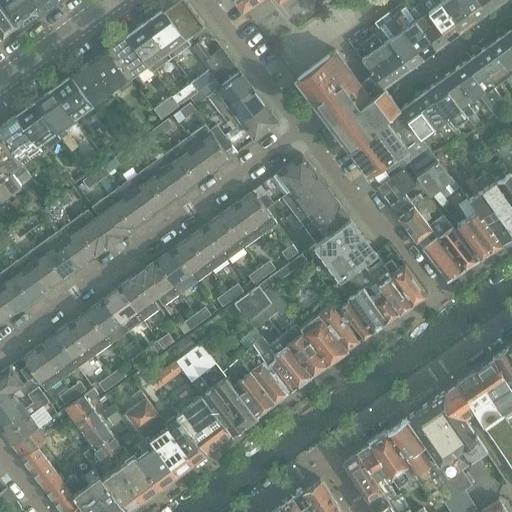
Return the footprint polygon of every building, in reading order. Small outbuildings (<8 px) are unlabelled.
[(0,0),(0,34),(3,39),(22,25),(2,0),(0,0)] [(2,0),(22,25),(40,12),(31,0),(2,0)] [(31,0),(40,12),(57,0),(31,0)] [(186,0),(173,0),(163,8),(185,38),(192,32),(195,37),(207,28),(203,23),(204,23),(186,0)] [(236,0),(242,8),(253,0),(277,0),(278,1),(278,0),(236,0)] [(420,0),(403,0),(402,1),(435,48),(448,39),(421,0),(420,0)] [(439,0),(420,0),(421,0),(448,39),(461,30),(440,1),(439,0)] [(441,0),(440,1),(461,30),(473,21),(459,0),(441,0)] [(459,0),(473,21),(486,11),(478,0),(459,0)] [(478,0),(486,11),(499,2),(497,0),(478,0)] [(402,1),(389,11),(422,58),(435,48),(402,1)] [(163,8),(145,21),(169,55),(167,51),(174,46),(177,50),(188,42),(185,38),(163,8)] [(379,26),(388,39),(409,67),(422,58),(389,11),(375,21),(379,26)] [(145,21),(126,35),(148,64),(155,59),(158,63),(169,55),(145,21)] [(511,27),(503,34),(511,46),(511,27)] [(409,67),(388,39),(382,43),(375,33),(368,39),(396,77),(409,67)] [(511,46),(503,34),(490,43),(511,73),(511,46)] [(148,64),(126,35),(108,48),(132,82),(133,81),(130,78),(137,73),(139,77),(151,69),(148,64)] [(369,53),(361,59),(373,73),(383,86),(396,77),(368,39),(362,43),(369,53)] [(192,47),(208,70),(215,79),(235,65),(222,47),(210,56),(199,42),(192,47)] [(511,73),(490,43),(477,52),(498,80),(504,76),(511,86),(511,73)] [(108,48),(89,61),(111,91),(118,86),(121,90),(132,82),(108,48)] [(296,80),(298,79),(307,90),(327,117),(333,126),(332,127),(342,140),(343,139),(369,173),(372,171),(393,155),(402,168),(404,167),(407,164),(405,162),(428,147),(421,137),(400,108),(383,86),(373,73),(360,83),(335,50),(329,54),(329,53),(328,54),(297,78),(296,78),(295,78),(296,80)] [(477,52),(465,61),(500,109),(507,105),(492,85),(498,80),(477,52)] [(111,91),(89,61),(71,75),(92,104),(99,99),(103,104),(114,95),(111,91)] [(465,61),(452,71),(472,97),(478,93),(494,114),(500,109),(465,61)] [(208,70),(191,83),(192,85),(197,92),(198,92),(215,79),(208,70)] [(466,102),(472,97),(452,71),(439,80),(468,118),(475,127),(482,123),(466,102)] [(208,97),(219,112),(253,88),(240,72),(216,89),(212,84),(203,90),(203,89),(198,92),(190,98),(196,105),(208,97)] [(70,75),(52,88),(74,118),(81,113),(86,120),(97,111),(92,105),(92,104),(71,75),(70,75)] [(439,80),(427,89),(456,127),(468,118),(439,80)] [(191,83),(171,97),(179,107),(191,98),(190,98),(198,92),(197,92),(192,85),(191,83)] [(68,133),(66,130),(76,122),(74,118),(52,88),(34,101),(60,139),(70,152),(77,147),(67,134),(68,133)] [(253,88),(219,112),(232,130),(242,123),(265,105),(253,88)] [(452,129),(456,127),(427,89),(413,99),(442,136),(446,142),(456,135),(452,129)] [(171,97),(153,110),(160,120),(179,107),(171,97)] [(413,99),(400,108),(421,137),(428,131),(435,141),(442,136),(413,99)] [(16,114),(15,115),(37,145),(44,139),(49,147),(60,139),(34,101),(16,115),(16,114)] [(190,103),(180,111),(185,118),(196,111),(190,103)] [(253,138),(253,139),(254,140),(278,122),(265,105),(242,123),(253,138)] [(42,176),(28,158),(39,149),(36,145),(37,145),(15,115),(0,125),(0,132),(26,169),(35,181),(42,176)] [(168,119),(157,127),(163,135),(173,127),(168,119)] [(205,124),(189,136),(213,168),(228,157),(229,158),(230,157),(229,156),(224,150),(217,140),(205,124)] [(157,127),(147,134),(152,142),(163,135),(157,127)] [(0,132),(0,174),(11,191),(12,191),(21,184),(16,177),(26,169),(0,132)] [(224,134),(217,140),(224,150),(231,144),(224,134)] [(189,136),(173,148),(197,180),(213,168),(189,136)] [(136,142),(125,150),(131,158),(141,150),(136,142)] [(108,145),(99,152),(105,160),(114,153),(108,145)] [(173,148),(157,159),(180,191),(197,180),(173,148)] [(125,150),(115,157),(120,165),(131,158),(125,150)] [(278,173),(289,188),(314,170),(302,154),(277,172),(277,173),(278,173)] [(437,157),(415,174),(431,194),(432,193),(431,193),(438,188),(452,177),(453,177),(437,157)] [(157,159),(141,171),(164,203),(180,191),(157,159)] [(511,174),(511,175),(500,159),(486,169),(491,176),(511,205),(511,174)] [(471,163),(465,167),(481,188),(511,231),(511,205),(491,176),(484,181),(471,163)] [(103,166),(93,173),(99,181),(109,173),(103,166)] [(402,168),(391,176),(404,193),(417,183),(404,167),(402,168)] [(465,181),(475,193),(468,198),(477,209),(502,243),(511,236),(511,231),(481,188),(465,167),(463,169),(469,177),(465,181)] [(290,190),(282,197),(292,210),(326,186),(314,170),(289,188),(290,190)] [(141,171),(125,183),(148,215),(164,203),(141,171)] [(68,172),(62,177),(69,187),(75,182),(68,172)] [(93,173),(83,181),(88,189),(99,181),(93,173)] [(0,196),(1,198),(11,191),(0,174),(0,196)] [(399,200),(391,206),(416,240),(424,233),(432,228),(414,203),(413,204),(406,195),(405,195),(404,193),(391,176),(385,181),(392,190),(399,200)] [(438,188),(431,193),(432,193),(440,204),(446,203),(448,201),(445,197),(459,187),(452,177),(438,188)] [(392,190),(385,181),(378,185),(376,187),(383,196),(392,190)] [(133,227),(132,226),(148,215),(125,183),(108,194),(132,227),(133,227)] [(326,186),(292,210),(304,226),(338,202),(326,186)] [(259,198),(254,191),(254,190),(253,189),(252,190),(253,191),(237,202),(261,235),(277,224),(271,216),(272,216),(266,208),(259,198)] [(66,192),(56,200),(62,208),(72,200),(66,192)] [(266,192),(259,198),(266,208),(274,203),(266,192)] [(97,213),(95,215),(114,241),(132,227),(108,194),(92,206),(97,213)] [(458,203),(466,217),(467,217),(491,250),(502,243),(477,209),(468,198),(467,197),(458,203)] [(33,199),(23,206),(29,215),(39,208),(33,199)] [(56,200),(46,207),(51,215),(62,208),(56,200)] [(237,202),(221,214),(245,247),(261,235),(237,202)] [(304,226),(313,239),(306,245),(308,248),(349,217),(338,202),(304,226)] [(88,209),(71,221),(95,254),(112,242),(114,241),(95,215),(94,215),(93,216),(88,209)] [(221,214),(205,225),(229,258),(245,247),(221,214)] [(34,216),(24,223),(30,231),(40,223),(34,216)] [(349,217),(308,248),(322,266),(362,235),(349,217)] [(466,217),(457,223),(481,257),(491,250),(467,217),(466,217)] [(71,221),(55,233),(78,265),(94,254),(95,254),(71,221)] [(24,223),(14,231),(19,238),(30,231),(24,223)] [(205,225),(189,237),(213,270),(229,258),(205,225)] [(437,236),(463,268),(477,259),(452,226),(438,237),(437,236)] [(55,233),(39,244),(62,277),(78,265),(55,233)] [(463,268),(437,236),(430,241),(424,233),(416,240),(422,247),(423,247),(447,279),(463,268)] [(362,235),(322,266),(335,283),(347,273),(361,263),(376,252),(362,235)] [(189,237),(173,249),(196,282),(213,270),(189,237)] [(39,244),(23,256),(46,288),(62,277),(39,244)] [(292,245),(281,252),(287,260),(298,252),(292,245)] [(156,259),(156,260),(180,293),(196,282),(173,249),(157,260),(156,259)] [(381,249),(376,252),(412,303),(426,294),(426,293),(405,263),(398,268),(391,259),(389,260),(381,249)] [(376,252),(361,263),(373,279),(399,312),(413,303),(412,303),(376,252)] [(301,255),(259,285),(263,291),(273,285),(306,261),(301,255)] [(23,256),(6,268),(30,300),(46,288),(23,256)] [(156,260),(137,273),(156,299),(158,298),(163,306),(180,293),(156,260)] [(269,261),(259,268),(264,276),(275,269),(269,261)] [(359,290),(347,298),(371,331),(387,320),(363,286),(373,279),(361,263),(347,273),(359,290)] [(6,268),(0,272),(0,292),(14,312),(30,300),(6,268)] [(259,268),(249,276),(254,284),(264,276),(259,268)] [(155,300),(156,299),(137,273),(136,274),(118,287),(119,287),(143,321),(159,309),(153,301),(155,300)] [(373,279),(363,286),(387,320),(399,312),(373,279)] [(238,284),(227,291),(233,299),(243,291),(238,284)] [(259,285),(234,303),(247,321),(262,311),(272,302),(263,291),(259,285)] [(273,285),(263,291),(272,302),(278,311),(280,314),(289,307),(273,285)] [(119,287),(103,299),(126,332),(143,321),(119,287)] [(371,331),(347,298),(346,298),(341,289),(332,295),(364,337),(371,331)] [(227,291),(217,299),(222,306),(233,299),(227,291)] [(0,292),(0,321),(14,312),(0,292)] [(103,299),(86,311),(110,344),(126,332),(103,299)] [(272,302),(262,311),(268,319),(278,311),(272,302)] [(331,330),(346,350),(358,341),(330,303),(318,313),(329,327),(332,324),(335,328),(331,330)] [(205,307),(195,314),(200,322),(211,315),(205,307)] [(86,311),(70,322),(94,356),(110,344),(86,311)] [(253,330),(268,319),(262,311),(247,321),(253,330)] [(346,350),(331,330),(335,328),(332,324),(329,327),(318,313),(301,328),(327,363),(346,350)] [(195,314),(184,322),(190,330),(200,322),(195,314)] [(70,322),(54,334),(78,367),(94,356),(70,322)] [(327,363),(301,328),(300,329),(297,325),(282,335),(311,374),(327,363)] [(54,334),(38,346),(62,379),(78,367),(54,334)] [(168,334),(157,341),(163,349),(174,341),(168,334)] [(275,340),(282,349),(275,353),(298,384),(311,374),(282,335),(275,340)] [(253,344),(252,344),(288,392),(298,384),(275,353),(273,354),(266,342),(263,344),(260,339),(253,344)] [(200,342),(177,360),(192,380),(216,362),(200,342)] [(252,344),(240,356),(275,402),(287,392),(288,392),(252,344)] [(152,345),(142,352),(147,360),(158,353),(152,345)] [(21,357),(27,365),(20,370),(28,381),(35,376),(46,390),(62,379),(38,346),(23,357),(22,356),(21,357)] [(511,353),(508,347),(492,358),(511,388),(511,353)] [(142,352),(131,360),(137,367),(147,360),(142,352)] [(238,358),(222,371),(225,375),(257,415),(260,413),(275,402),(240,356),(238,358)] [(511,388),(492,358),(474,370),(508,420),(511,417),(511,388)] [(0,372),(0,399),(13,391),(14,393),(24,385),(10,366),(10,365),(0,372)] [(119,368),(109,376),(114,384),(125,376),(119,368)] [(163,369),(149,379),(157,389),(170,379),(163,369)] [(482,423),(511,468),(511,426),(508,420),(474,370),(456,383),(474,410),(482,423)] [(246,423),(257,415),(225,375),(214,384),(235,412),(236,411),(245,424),(246,423)] [(109,376),(99,383),(104,391),(114,384),(109,376)] [(80,381),(70,389),(75,397),(86,389),(80,381)] [(478,438),(464,417),(468,414),(474,410),(456,383),(451,386),(402,420),(452,497),(444,502),(450,511),(470,498),(464,489),(472,484),(462,469),(487,452),(478,438)] [(214,384),(202,393),(232,433),(245,424),(236,411),(235,412),(214,384)] [(38,387),(28,395),(33,402),(44,395),(38,387)] [(89,401),(98,395),(94,388),(64,409),(74,422),(94,408),(89,401)] [(70,389),(59,396),(65,404),(75,397),(70,389)] [(13,391),(0,399),(0,427),(26,409),(14,393),(13,391)] [(202,393),(201,394),(203,396),(176,415),(180,421),(183,425),(191,435),(205,453),(232,433),(202,393)] [(49,402),(44,395),(33,402),(39,410),(49,402)] [(146,397),(125,413),(138,430),(159,415),(146,397)] [(112,404),(103,411),(107,417),(117,411),(112,404)] [(94,408),(74,422),(83,435),(103,420),(94,408)] [(26,409),(0,427),(0,428),(11,443),(12,444),(14,447),(29,436),(28,435),(39,427),(26,409)] [(117,411),(107,417),(113,425),(122,418),(117,411)] [(103,420),(83,435),(92,448),(112,433),(103,420)] [(402,420),(387,431),(417,475),(436,506),(444,501),(444,502),(452,497),(402,420)] [(180,421),(170,428),(194,462),(205,453),(191,435),(183,425),(180,421)] [(167,425),(149,438),(154,444),(155,443),(177,474),(194,462),(170,428),(167,425)] [(387,431),(369,444),(388,472),(397,487),(417,475),(387,431)] [(92,448),(84,454),(89,462),(98,456),(102,461),(122,446),(112,433),(92,448)] [(36,446),(33,443),(29,436),(14,447),(22,457),(36,446)] [(154,444),(136,457),(159,487),(177,474),(155,443),(154,444)] [(369,444),(357,452),(376,480),(388,472),(369,444)] [(22,457),(21,457),(33,473),(49,461),(37,446),(36,446),(22,457)] [(344,462),(368,500),(374,509),(389,500),(376,480),(357,452),(344,461),(344,462)] [(102,478),(127,511),(158,488),(159,487),(136,457),(134,454),(132,455),(103,477),(103,478),(102,478)] [(49,461),(33,473),(54,500),(69,489),(64,482),(49,461)] [(102,478),(103,478),(103,477),(102,477),(99,474),(82,486),(74,475),(64,482),(69,489),(80,503),(86,511),(124,511),(127,511),(102,478)] [(342,511),(320,478),(319,478),(303,489),(317,511),(342,511)] [(16,501),(7,489),(7,488),(0,493),(0,505),(0,506),(5,503),(7,507),(16,501)] [(69,489),(54,500),(62,511),(68,511),(80,503),(69,489)] [(317,511),(303,489),(292,496),(301,511),(317,511)] [(279,507),(282,511),(301,511),(292,496),(279,507)] [(470,498),(450,511),(468,511),(473,509),(476,507),(470,498)] [(474,511),(473,509),(468,511),(507,511),(499,499),(478,511),(474,511)] [(396,511),(389,500),(374,509),(376,511),(396,511)] [(449,511),(450,511),(444,502),(444,501),(436,506),(427,511),(425,508),(418,511),(416,511),(414,509),(411,511),(449,511)] [(86,511),(80,503),(68,511),(86,511)]
